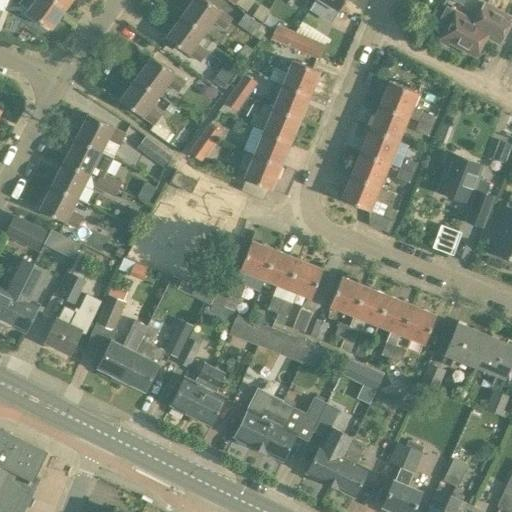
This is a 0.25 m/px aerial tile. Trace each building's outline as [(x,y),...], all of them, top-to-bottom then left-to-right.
[(27,12),(50,29),(65,8),(54,0),(32,0),(34,2),(27,12)] [(219,10),(205,0),(193,0),(182,16),(203,32),(212,20),(224,29),(231,20),(218,11),(219,10)] [(314,0),(309,10),(331,24),(345,0),(314,0)] [(292,33),(295,34),(296,32),(278,25),(286,9),(274,2),(262,26),(274,32),(271,40),(286,46),(292,33)] [(446,7),(437,23),(446,28),(440,38),(467,52),(475,56),(485,36),(486,36),(499,43),(501,39),(511,19),(509,18),(484,4),(475,23),(446,7)] [(257,39),(265,29),(245,14),(237,25),(257,39)] [(207,52),(195,43),(203,32),(182,16),(166,38),(188,53),(200,62),(207,52)] [(303,23),(299,31),(325,43),(328,35),(303,23)] [(324,44),(296,32),(295,34),(308,39),(302,52),(319,59),(324,44)] [(292,33),(286,46),(302,52),(308,39),(295,34),(292,33)] [(237,55),(246,61),(253,51),(244,45),(237,55)] [(173,72),(151,57),(136,79),(157,94),(165,83),(178,92),(185,83),(172,73),(173,72)] [(292,60),(282,84),(309,95),(319,71),(292,60)] [(229,81),(217,72),(211,80),(223,90),(229,81)] [(244,74),(235,88),(248,98),(258,84),(244,74)] [(161,114),(149,105),(157,94),(136,79),(120,100),(142,117),(143,115),(154,124),(161,114)] [(418,93),(389,81),(379,105),(408,117),(419,121),(419,122),(432,128),(437,117),(412,107),(418,93)] [(309,95),(282,84),(272,107),(300,119),(309,95)] [(237,112),(248,98),(235,88),(224,103),(237,112)] [(408,117),(379,105),(369,128),(398,140),(408,117)] [(263,131),(290,142),(300,119),(272,107),(263,131)] [(125,134),(88,114),(75,139),(100,151),(107,138),(120,144),(125,134)] [(415,131),(429,137),(432,128),(419,122),(415,131)] [(452,127),(444,123),(437,140),(445,143),(452,127)] [(209,125),(199,139),(212,148),(222,134),(209,125)] [(245,151),(280,166),(290,142),(263,131),(250,126),(241,149),(245,151)] [(398,140),(369,128),(360,151),(389,163),(398,140)] [(163,168),(172,157),(145,137),(137,148),(163,168)] [(64,162),(88,175),(97,179),(94,185),(102,189),(108,177),(104,175),(113,158),(100,151),(75,139),(64,162)] [(201,162),(212,148),(199,139),(189,153),(201,162)] [(235,175),(270,189),(280,166),(245,151),(235,175)] [(389,163),(360,151),(350,175),(379,187),(389,163)] [(473,203),(466,221),(483,228),(495,197),(486,194),(491,183),(477,178),(482,166),(453,154),(439,191),(467,202),(468,201),(473,203)] [(404,159),(400,169),(414,175),(418,164),(404,159)] [(88,175),(64,162),(52,185),(76,198),(88,175)] [(410,184),(414,175),(400,169),(396,178),(410,184)] [(197,181),(175,170),(169,182),(191,193),(197,181)] [(340,199),(370,210),(379,187),(350,175),(340,199)] [(115,196),(121,184),(108,177),(102,189),(115,196)] [(76,198),(52,185),(39,209),(64,222),(77,228),(83,217),(70,210),(76,198)] [(398,211),(384,205),(380,215),(394,221),(398,211)] [(511,210),(504,207),(498,222),(504,224),(493,252),(511,259),(511,210)] [(432,246),(453,253),(461,231),(441,223),(432,246)] [(37,250),(46,232),(32,224),(22,243),(37,250)] [(61,235),(50,229),(43,242),(54,248),(61,235)] [(239,270),(263,280),(275,250),(251,240),(239,270)] [(287,289),(299,259),(275,250),(263,280),(287,289)] [(0,285),(0,320),(4,323),(18,294),(29,273),(33,265),(21,259),(16,268),(6,288),(0,285)] [(323,269),(299,259),(287,289),(311,299),(323,269)] [(143,281),(148,267),(134,262),(129,276),(143,281)] [(33,265),(29,273),(18,294),(4,323),(25,333),(39,304),(32,301),(46,272),(33,265)] [(59,297),(75,304),(86,281),(70,274),(59,297)] [(341,277),(329,306),(353,316),(365,286),(341,277)] [(224,307),(235,312),(245,286),(235,281),(224,307)] [(365,286),(353,316),(354,316),(377,325),(388,296),(365,286)] [(44,342),(69,354),(80,332),(86,335),(102,301),(87,293),(79,309),(75,308),(74,311),(64,306),(59,318),(57,317),(44,342)] [(110,295),(99,321),(115,328),(126,302),(110,295)] [(268,309),(277,313),(283,300),(273,296),(268,309)] [(400,335),(412,305),(388,296),(377,325),(391,331),(381,356),(391,359),(396,346),(400,335)] [(292,304),(283,300),(277,313),(287,317),(292,304)] [(436,315),(412,305),(400,335),(424,344),(436,315)] [(293,328),(304,333),(312,313),(301,309),(293,328)] [(287,317),(277,313),(274,321),(284,325),(287,317)] [(165,347),(178,354),(192,326),(178,319),(165,347)] [(310,364),(315,349),(234,319),(228,334),(310,364)] [(310,337),(322,341),(329,324),(317,319),(310,337)] [(121,380),(147,327),(135,321),(122,345),(111,340),(97,368),(97,369),(98,368),(100,369),(100,374),(106,377),(110,375),(121,380)] [(343,340),(348,327),(339,323),(334,337),(343,340)] [(100,349),(112,335),(100,324),(88,339),(100,349)] [(449,366),(453,357),(475,366),(487,336),(483,335),(484,332),(473,328),(472,330),(458,324),(442,363),(449,366)] [(147,327),(121,380),(144,391),(158,363),(144,356),(157,331),(147,327)] [(354,344),(359,331),(348,327),(343,340),(354,344)] [(492,335),(491,338),(487,336),(475,366),(497,375),(493,384),(501,387),(511,358),(511,346),(502,342),(503,340),(492,335)] [(177,362),(189,368),(201,344),(189,338),(177,362)] [(406,350),(396,346),(391,359),(400,363),(406,350)] [(348,359),(341,374),(374,390),(383,373),(348,359)] [(184,377),(170,405),(191,415),(214,368),(204,364),(195,382),(184,377)] [(421,383),(437,390),(445,371),(429,364),(421,383)] [(223,373),(214,368),(191,415),(211,425),(225,398),(213,392),(223,373)] [(407,410),(417,388),(387,376),(381,390),(396,397),(392,404),(407,410)] [(233,437),(258,449),(281,403),(257,390),(233,437)] [(486,409),(501,416),(510,397),(493,390),(486,409)] [(511,391),(510,397),(501,416),(503,416),(505,411),(511,414),(511,391)] [(281,403),(258,449),(282,461),(295,434),(307,440),(312,430),(325,403),(315,398),(307,416),(293,409),(281,403)] [(319,445),(305,473),(330,485),(348,449),(354,438),(331,427),(339,410),(325,403),(312,430),(324,436),(320,445),(319,445)] [(0,511),(22,511),(38,480),(32,477),(45,452),(8,434),(10,432),(1,427),(0,429),(0,511)] [(366,444),(354,438),(348,449),(330,485),(354,497),(368,469),(357,464),(366,444)] [(412,511),(421,492),(407,486),(421,453),(420,452),(423,445),(408,438),(406,444),(397,440),(388,461),(400,466),(382,507),(395,511),(394,511),(412,511)] [(454,459),(444,481),(458,488),(468,466),(454,459)] [(497,506),(509,511),(511,511),(511,486),(508,484),(497,506)] [(470,511),(473,508),(451,497),(443,511),(470,511)]
